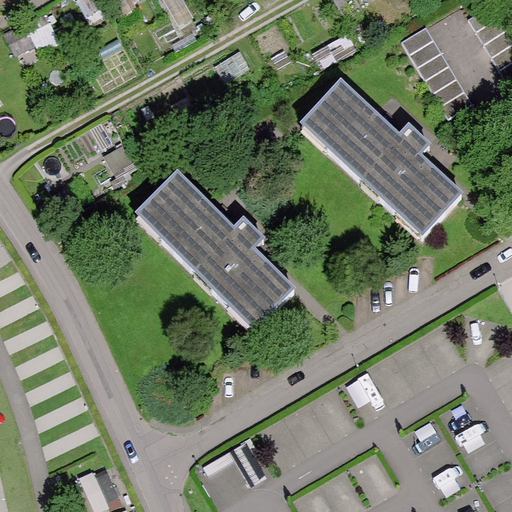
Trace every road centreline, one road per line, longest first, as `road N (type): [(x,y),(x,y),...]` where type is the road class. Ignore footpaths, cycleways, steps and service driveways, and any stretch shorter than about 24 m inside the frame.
road 1 (residential): [(150,476),(511,252)]
road 2 (track): [(0,172),(299,0)]
road 3 (residential): [(150,476),(75,311),(0,189)]
